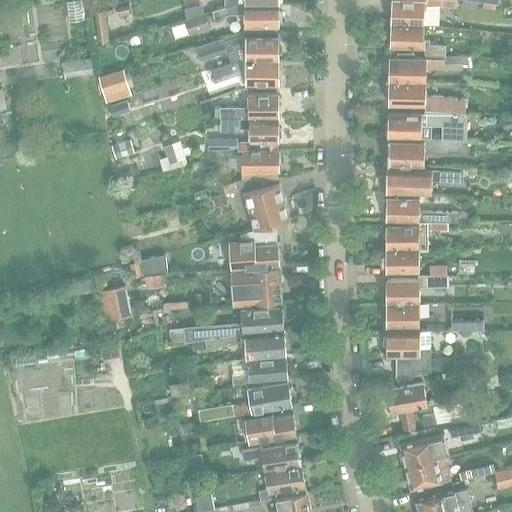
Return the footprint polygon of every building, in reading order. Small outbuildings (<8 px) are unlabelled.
[(393,0),(393,22),(425,23),(438,24),(439,5),(456,6),(456,0),(393,0)] [(224,7),(223,7),(212,10),(214,17),(225,13),(229,12),(244,12),(244,25),(278,25),(278,4),(236,3),(224,7)] [(204,14),(184,20),(189,35),(209,28),(204,14)] [(425,23),(393,22),(392,46),(424,47),(424,52),(445,52),(445,43),(429,43),(429,38),(425,38),(425,23)] [(239,35),(225,40),(212,44),(210,41),(195,45),(201,60),(228,50),(233,61),(238,59),(245,59),(278,59),(278,35),(246,35),(246,36),(239,35)] [(391,56),(390,80),(426,80),(426,68),(444,68),(445,57),(391,56)] [(245,59),(238,59),(238,64),(246,64),(246,82),(278,82),(278,59),(245,59)] [(202,92),(206,101),(239,88),(235,78),(217,85),(217,86),(202,92)] [(426,80),(390,80),(390,104),(425,104),(425,109),(435,109),(445,109),(465,111),(466,98),(457,98),(457,97),(425,95),(426,80)] [(239,116),(239,117),(278,117),(278,92),(248,92),(248,105),(220,105),(220,116),(239,116)] [(390,112),(389,136),(422,136),(433,137),(433,126),(442,126),(441,138),(464,140),(464,139),(465,139),(466,111),(465,111),(445,109),(435,109),(425,109),(425,112),(390,112)] [(237,136),(207,137),(208,148),(237,147),(237,148),(242,148),(278,148),(278,141),(278,117),(239,117),(239,116),(220,116),(220,129),(239,129),(239,127),(242,127),(249,127),(249,141),(237,141),(237,136)] [(433,126),(433,137),(433,138),(441,138),(442,126),(433,126)] [(422,136),(389,136),(389,164),(428,165),(428,151),(449,151),(449,148),(464,148),(464,140),(441,138),(433,138),(433,137),(422,136)] [(180,141),(163,146),(169,164),(186,159),(180,141)] [(242,148),(242,178),(223,183),(226,192),(245,187),(246,187),(246,177),(277,178),(278,170),(278,148),(242,148)] [(424,193),(424,203),(444,204),(444,194),(431,194),(432,180),(460,181),(460,171),(429,169),(389,168),(388,192),(424,193)] [(246,187),(245,187),(246,190),(244,191),(255,228),(289,219),(279,182),(278,182),(277,178),(246,177),(246,187)] [(224,192),(213,195),(216,206),(227,203),(224,192)] [(387,219),(419,220),(448,221),(457,221),(457,210),(419,210),(420,197),(388,196),(387,219)] [(387,224),(387,247),(419,248),(423,247),(428,247),(427,229),(448,229),(448,221),(419,220),(419,224),(387,224)] [(241,240),(229,240),(231,268),(242,267),(278,264),(277,246),(276,246),(275,223),(255,228),(255,229),(245,231),(240,233),(241,240)] [(419,248),(387,247),(387,271),(419,271),(419,248)] [(429,265),(429,274),(446,274),(446,265),(429,265)] [(251,270),(230,271),(233,304),(280,301),(278,268),(251,270)] [(387,279),(387,301),(419,302),(419,286),(448,286),(448,274),(446,274),(429,274),(417,274),(417,279),(387,279)] [(131,315),(124,285),(101,290),(108,320),(131,315)] [(419,302),(387,301),(387,325),(419,325),(419,302)] [(241,332),(282,329),(281,305),(239,307),(240,321),(183,324),(184,339),(203,337),(241,332)] [(483,316),(451,316),(451,328),(483,328),(483,316)] [(241,332),(203,337),(204,346),(225,343),(240,341),(244,340),(245,353),(283,351),(282,329),(241,332)] [(387,356),(396,356),(396,375),(430,369),(430,329),(419,329),(387,329),(387,333),(384,335),(384,343),(387,345),(387,356)] [(443,329),(443,330),(442,340),(460,340),(460,329),(443,329)] [(232,381),(243,380),(247,380),(247,379),(284,376),(283,355),(245,357),(246,359),(231,360),(232,381)] [(231,402),(197,409),(199,421),(242,414),(255,411),(255,412),(270,409),(289,406),(285,381),(245,388),(249,404),(232,406),(231,402)] [(412,407),(435,402),(434,397),(426,398),(423,381),(388,388),(388,392),(385,394),(386,401),(390,402),(393,411),(400,409),(404,428),(415,426),(412,407)] [(270,412),(243,417),(248,443),(295,434),(291,413),(271,417),(270,412)] [(434,412),(422,414),(424,424),(436,422),(434,412)] [(479,423),(449,429),(451,438),(481,431),(479,423)] [(400,442),(405,465),(446,456),(440,433),(400,442)] [(261,455),(263,469),(300,462),(296,440),(260,446),(260,444),(240,447),(242,458),(261,455)] [(446,456),(405,465),(411,488),(451,478),(446,456)] [(300,462),(263,469),(267,488),(259,489),(261,499),(306,490),(305,485),(300,462)] [(461,480),(494,472),(495,472),(493,463),(459,472),(461,480)] [(511,467),(495,472),(494,472),(498,488),(511,484),(511,467)] [(417,511),(473,511),(470,497),(467,487),(417,499),(420,508),(417,509),(417,511)] [(275,497),(278,510),(271,511),(309,511),(306,491),(275,497)] [(198,510),(214,507),(211,492),(195,495),(198,510)]
